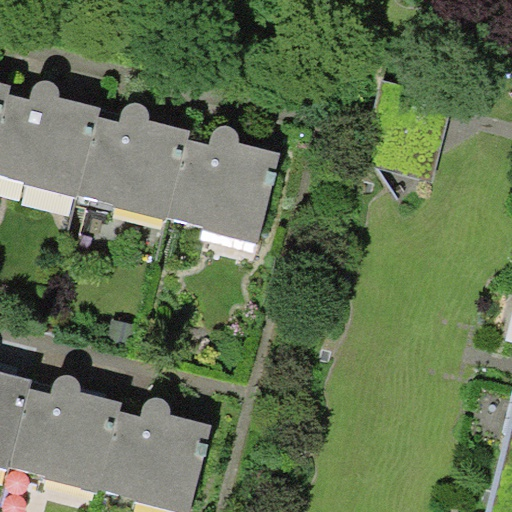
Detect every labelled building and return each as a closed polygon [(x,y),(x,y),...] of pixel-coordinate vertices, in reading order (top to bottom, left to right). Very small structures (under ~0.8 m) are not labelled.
[(447,96),(373,78),(353,161),(426,180),(447,96)] [(23,92),(24,99),(5,94),(0,114),(0,175),(72,193),(92,116),(94,108),(60,99),(58,88),(50,81),(42,79),(33,80),(27,84),(23,92)] [(115,116),(116,122),(92,116),(72,193),(164,217),(184,140),(186,131),(152,122),(150,111),(142,104),(134,102),(125,103),(119,108),(115,116)] [(207,139),(208,146),(184,140),(164,217),(256,240),(278,154),(244,146),(241,134),(234,127),(225,125),(217,127),(211,131),(207,139)] [(0,463),(3,464),(23,387),(25,379),(0,372),(0,463)] [(46,387),(47,393),(23,387),(3,464),(95,488),(115,411),(117,402),(83,393),(80,382),(73,375),(64,373),(56,375),(50,379),(46,387)] [(511,511),(511,395),(482,511),(511,511)] [(138,410),(139,417),(115,411),(95,488),(187,511),(209,425),(175,417),(172,406),(165,398),(156,396),(148,398),(142,402),(138,410)]
